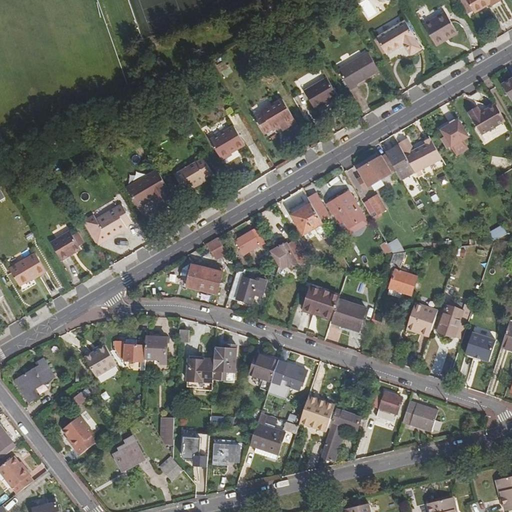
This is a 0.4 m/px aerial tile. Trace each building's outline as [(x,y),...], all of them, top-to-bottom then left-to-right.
[(495,3),(494,0),(460,0),(469,14),(486,5),(487,8),(495,3)] [(423,23),(446,13),(443,5),(429,11),(427,7),(417,11),(423,23)] [(429,44),(438,39),(441,37),(442,39),(452,34),(442,16),(429,24),(428,21),(419,26),(429,44)] [(416,50),(410,40),(400,23),(372,39),(382,57),(399,46),(405,57),(416,50)] [(352,86),(374,73),(363,54),(333,72),(345,92),(353,88),(352,86)] [(324,79),(301,93),(312,111),(335,97),(324,79)] [(270,133),(279,128),(283,126),(285,129),(294,124),(280,99),(258,112),(260,115),(263,120),(254,125),(261,136),(269,131),(270,133)] [(503,121),(506,120),(496,104),(482,113),(480,109),(471,114),(482,134),(503,121)] [(251,120),(254,125),(263,120),(260,115),(251,120)] [(449,148),(450,150),(452,149),(456,157),(469,150),(464,141),(469,138),(459,118),(439,130),(443,138),(440,140),(446,150),(449,148)] [(230,155),(229,154),(244,145),(232,126),(208,139),(220,161),(230,155)] [(443,156),(433,139),(415,149),(409,137),(400,142),(401,145),(417,171),(420,177),(425,174),(422,168),(443,156)] [(403,180),(417,171),(401,145),(387,153),(397,170),(403,180)] [(382,156),(391,173),(397,170),(387,153),(382,156)] [(364,189),(391,173),(382,156),(359,170),(363,177),(359,180),(364,189)] [(182,191),(189,187),(203,179),(210,176),(202,162),(174,178),(182,191)] [(166,190),(167,189),(156,170),(125,188),(136,208),(151,199),(157,209),(172,200),(166,190)] [(203,179),(189,187),(191,190),(205,182),(203,179)] [(367,219),(351,191),(327,205),(348,238),(370,225),(367,220),(367,219)] [(309,198),(318,214),(322,211),(321,209),(324,207),(316,193),(309,198)] [(365,203),(373,218),(387,209),(379,195),(365,203)] [(304,234),(323,223),(318,214),(309,198),(290,210),(304,234)] [(118,232),(119,233),(126,229),(124,226),(131,222),(121,205),(95,220),(93,217),(87,220),(101,242),(118,232)] [(82,223),(97,247),(119,233),(118,232),(101,242),(87,220),(82,223)] [(491,241),(505,234),(501,225),(486,233),(491,241)] [(245,256),(266,243),(258,229),(239,239),(241,243),(238,245),(245,256)] [(61,261),(70,255),(69,254),(79,248),(78,246),(83,243),(77,232),(72,235),(69,232),(50,243),(61,261)] [(217,257),(226,251),(219,238),(209,244),(217,257)] [(456,239),(439,242),(442,247),(460,245),(456,239)] [(385,243),(388,254),(401,251),(398,240),(385,243)] [(287,243),(271,252),(279,266),(281,269),(289,265),(291,268),(299,263),(287,243)] [(387,243),(380,245),(382,255),(389,253),(387,243)] [(400,270),(406,251),(393,253),(389,267),(396,269),(390,286),(403,290),(412,293),(418,275),(400,270)] [(18,285),(31,277),(34,276),(35,278),(46,271),(35,253),(9,268),(18,285)] [(219,295),(225,269),(210,266),(209,270),(193,266),(188,287),(219,295)] [(269,275),(275,277),(279,266),(272,267),(269,275)] [(251,303),(254,293),(256,289),(262,291),(261,295),(265,296),(270,281),(261,278),(260,281),(247,277),(249,270),(238,271),(230,296),(251,303)] [(303,309),(314,312),(315,309),(333,315),(339,298),(340,295),(311,286),(303,309)] [(403,290),(390,286),(388,291),(401,295),(403,290)] [(365,307),(339,298),(333,315),(332,318),(331,321),(341,324),(342,321),(347,323),(346,326),(357,329),(365,307)] [(464,309),(466,302),(457,299),(456,304),(455,306),(464,309)] [(407,328),(417,331),(418,328),(430,332),(438,309),(416,301),(407,328)] [(455,306),(456,304),(447,301),(439,327),(447,330),(446,333),(455,336),(461,316),(467,318),(472,304),(466,302),(464,309),(455,306)] [(365,307),(357,329),(357,330),(366,333),(374,310),(365,307)] [(315,309),(314,312),(332,318),(333,315),(315,309)] [(511,321),(510,321),(502,345),(511,348),(511,321)] [(190,342),(191,330),(182,330),(182,342),(190,342)] [(465,354),(474,357),(480,359),(489,362),(496,341),(472,333),(465,354)] [(147,336),(146,357),(160,358),(160,363),(166,363),(167,337),(147,336)] [(140,375),(145,375),(146,361),(144,361),(144,346),(126,345),(126,342),(116,342),(115,351),(121,358),(125,358),(125,360),(132,361),(132,364),(136,364),(136,361),(141,361),(140,375)] [(215,358),(214,368),(236,370),(238,344),(227,343),(226,347),(216,346),(215,358)] [(117,364),(105,344),(84,357),(96,376),(117,364)] [(190,356),(202,356),(202,347),(190,347),(190,356)] [(249,374),(272,382),(274,376),(279,361),(256,353),(249,374)] [(214,368),(215,358),(205,358),(205,359),(189,359),(188,379),(213,380),(214,368)] [(34,391),(48,382),(46,378),(53,373),(44,359),(37,362),(39,366),(17,380),(29,402),(38,397),(34,391)] [(279,361),(274,376),(283,379),(282,384),(296,388),(298,383),(303,385),(306,377),(304,376),(307,370),(279,361)] [(69,400),(74,407),(90,398),(83,389),(69,400)] [(380,408),(398,414),(403,399),(396,397),(397,395),(386,392),(380,408)] [(204,419),(206,400),(198,399),(198,398),(187,397),(186,418),(204,419)] [(335,405),(309,397),(300,423),(326,431),(335,405)] [(92,400),(90,398),(74,407),(77,410),(92,400)] [(436,411),(410,403),(405,418),(430,427),(436,411)] [(335,410),(331,422),(334,422),(322,457),(334,461),(341,443),(337,441),(343,426),(357,431),(361,419),(335,410)] [(98,442),(93,436),(95,434),(81,415),(64,429),(71,439),(69,441),(80,455),(98,442)] [(210,415),(210,424),(233,426),(235,417),(210,415)] [(253,452),(283,460),(290,432),(276,429),(278,418),(269,416),(267,425),(260,423),(253,452)] [(166,444),(173,444),(173,439),(172,439),(173,419),(165,418),(164,441),(166,444)] [(366,421),(361,419),(357,431),(362,432),(366,421)] [(285,430),(297,434),(300,426),(287,422),(285,430)] [(0,456),(2,459),(17,447),(0,425),(0,456)] [(116,454),(124,469),(145,457),(134,436),(126,440),(128,444),(119,448),(121,451),(116,454)] [(215,443),(214,463),(228,464),(228,460),(239,461),(240,445),(215,443)] [(169,477),(181,467),(172,457),(171,455),(159,465),(169,477)] [(145,457),(124,469),(125,471),(146,459),(145,457)] [(31,475),(24,466),(22,467),(19,464),(15,458),(0,468),(0,471),(17,494),(21,491),(34,482),(29,476),(31,475)] [(495,481),(497,487),(500,489),(502,495),(505,509),(511,507),(511,474),(498,478),(495,481)] [(58,511),(55,497),(46,500),(47,504),(33,508),(33,511),(58,511)] [(454,511),(453,508),(455,505),(454,498),(449,497),(426,502),(428,511),(454,511)] [(342,508),(343,511),(369,511),(367,502),(342,508)]
